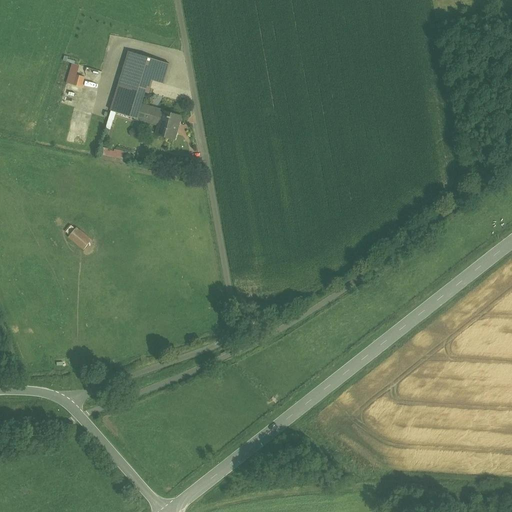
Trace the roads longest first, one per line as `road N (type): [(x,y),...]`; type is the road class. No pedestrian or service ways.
road 1 (track): [(69,406),(88,391),(209,348),(233,322),(177,0)]
road 2 (tertiary): [(511,242),(169,511)]
road 3 (tertiary): [(164,511),(61,400),(0,391)]
